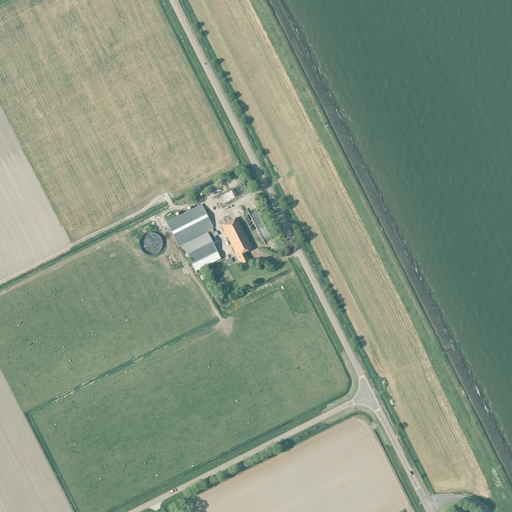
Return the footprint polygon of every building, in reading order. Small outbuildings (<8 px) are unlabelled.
[(222,184),(207,192),(209,196),(225,188),(222,184)] [(233,189),(225,193),(228,198),(236,194),(233,189)] [(206,231),(207,233),(182,246),(195,272),(220,259),(210,239),(218,235),(216,232),(214,233),(212,228),(213,228),(202,205),(166,223),(177,245),(206,231)] [(155,217),(149,219),(151,226),(155,225),(155,227),(158,227),(155,217)] [(241,264),(242,265),(249,262),(244,253),(252,249),(237,219),(221,226),(240,264),(241,264)] [(162,246),(163,244),(162,242),(162,241),(161,239),(160,237),(159,236),(157,235),(155,234),(153,233),(152,233),(150,233),(148,233),(146,234),(144,235),(143,236),(141,238),(141,239),(140,241),(140,243),(139,244),(140,246),(140,248),(141,250),(142,252),(143,253),(145,254),(147,255),(149,256),(151,256),(153,256),(154,256),(156,255),(158,254),(159,253),(160,251),(161,250),(162,248),(162,246)] [(222,257),(224,262),(232,257),(230,253),(222,257)]
